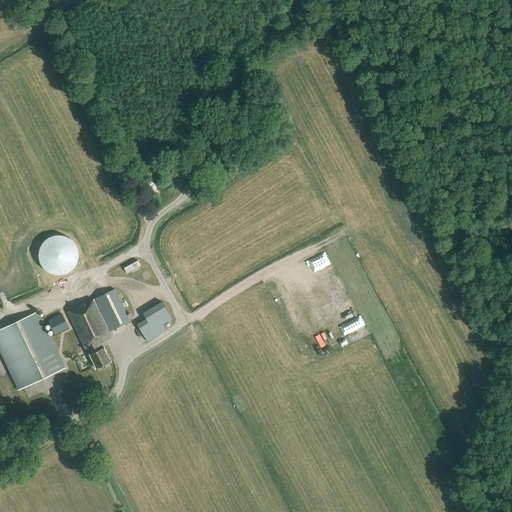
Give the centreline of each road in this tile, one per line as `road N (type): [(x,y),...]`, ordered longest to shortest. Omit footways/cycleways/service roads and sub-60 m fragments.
road 1 (unclassified): [(183,196),(151,224),(146,242),(179,326),(124,363),(106,404),(0,463)]
road 2 (track): [(183,196),(218,163),(226,90),(244,61),(276,32),(339,0)]
road 3 (track): [(151,224),(32,0)]
road 4 (track): [(325,241),(180,323)]
